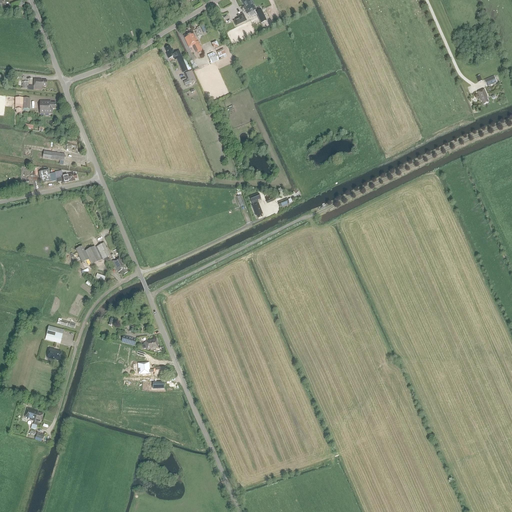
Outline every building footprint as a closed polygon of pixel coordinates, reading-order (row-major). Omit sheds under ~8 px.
[(20,7),(24,5),(22,0),(16,0),(15,0),(12,0),(8,2),(12,12),(20,8),(20,7)] [(247,14),(256,10),(251,0),(250,1),(249,0),(241,0),(244,6),(242,7),(242,9),(244,8),(247,14)] [(255,12),(260,23),(265,20),(261,9),(255,12)] [(237,16),(238,19),(233,22),(235,26),(246,21),(243,14),(237,16)] [(196,53),(197,52),(198,54),(203,52),(198,41),(197,42),(193,32),(189,33),(188,31),(184,33),(185,35),(184,36),(189,47),(193,46),(196,53)] [(172,49),(171,50),(170,46),(165,48),(167,53),(166,54),(168,59),(173,57),(175,61),(177,60),(183,73),(190,70),(184,56),(182,57),(179,50),(174,52),(172,49)] [(227,57),(223,49),(216,52),(219,58),(223,57),(223,59),(227,57)] [(216,55),(213,53),(207,55),(211,64),(219,60),(216,55)] [(184,74),(187,81),(183,82),(185,86),(194,82),(189,72),(184,74)] [(497,83),(494,76),(484,81),(487,87),(497,83)] [(34,91),(34,89),(42,90),(42,87),(47,87),(47,81),(41,81),(41,80),(34,79),(34,86),(28,86),(28,82),(22,82),(22,89),(28,89),(27,90),(34,91)] [(482,101),(484,104),(489,102),(487,97),(485,90),(477,92),(481,102),(482,101)] [(30,99),(15,98),(14,109),(16,109),(16,114),(21,114),(22,109),(29,109),(30,99)] [(40,114),(52,114),(53,109),(56,109),(56,103),(50,103),(50,102),(40,102),(40,114)] [(65,155),(44,151),(43,159),(64,162),(65,155)] [(61,176),(61,177),(56,178),(55,173),(49,174),(48,170),(39,172),(41,184),(57,181),(57,182),(62,181),(63,183),(75,181),(75,179),(77,179),(76,175),(73,175),(73,174),(61,176)] [(258,204),(257,200),(261,199),(259,194),(249,197),(253,206),(252,206),(256,216),(257,215),(258,218),(262,217),(261,215),(262,214),(258,204)] [(265,198),(267,204),(274,201),(272,195),(265,198)] [(292,203),(291,199),(288,200),(287,199),(278,203),(280,208),(289,204),(292,203)] [(110,256),(104,244),(95,248),(95,246),(85,251),(82,246),(75,250),(82,263),(88,260),(91,266),(104,259),(105,262),(109,260),(108,257),(110,256)] [(124,275),(128,273),(126,269),(127,269),(120,258),(112,262),(118,273),(121,271),(124,275)] [(64,330),(49,326),(46,336),(61,340),(64,330)] [(121,343),(134,346),(136,339),(123,335),(121,343)] [(145,342),(145,343),(143,344),(144,345),(142,346),(143,348),(141,347),(141,349),(142,350),(142,348),(143,349),(146,349),(146,350),(149,350),(158,348),(156,339),(145,342)] [(54,350),(50,349),(48,358),(59,361),(61,353),(54,351),(54,350)] [(161,374),(166,374),(166,367),(154,368),(153,363),(133,364),(134,375),(154,373),(154,375),(161,375),(161,374)] [(40,422),(43,414),(38,413),(38,411),(28,408),(25,418),(35,421),(34,425),(37,426),(38,422),(40,422)] [(37,433),(35,438),(35,440),(42,442),(44,436),(37,433)]
